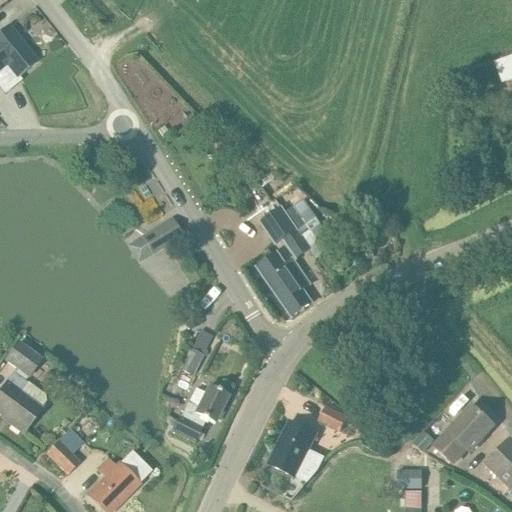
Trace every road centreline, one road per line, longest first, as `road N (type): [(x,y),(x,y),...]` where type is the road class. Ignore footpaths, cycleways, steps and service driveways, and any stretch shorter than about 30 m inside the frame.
road 1 (unclassified): [(280,363),(137,132)]
road 2 (tertiary): [(280,363),(317,323),(370,287),(511,230)]
road 3 (tertiary): [(209,511),(280,363)]
road 4 (unclassified): [(137,132),(44,0)]
road 5 (residential): [(137,132),(0,138)]
